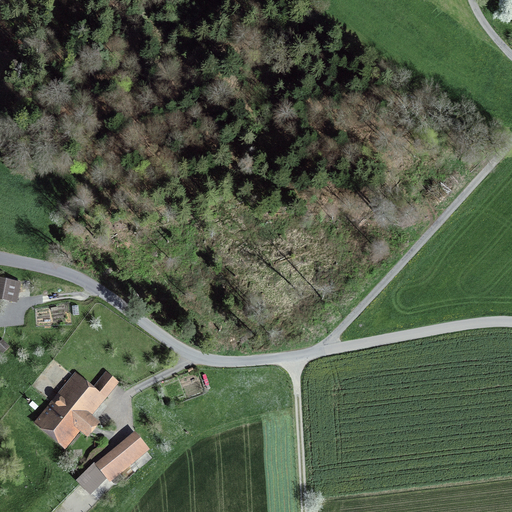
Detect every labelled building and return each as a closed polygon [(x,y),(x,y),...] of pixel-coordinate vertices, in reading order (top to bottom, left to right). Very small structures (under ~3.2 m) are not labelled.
[(21,283),(0,278),(0,300),(17,304),(21,283)] [(7,344),(2,340),(0,342),(0,351),(3,354),(10,347),(9,346),(10,345),(8,343),(7,344)] [(97,390),(78,375),(38,429),(71,454),(83,437),(91,443),(104,426),(95,419),(120,385),(108,376),(97,390)] [(152,454),(138,436),(97,467),(111,485),(152,454)] [(93,471),(81,483),(89,492),(102,479),(93,471)]
